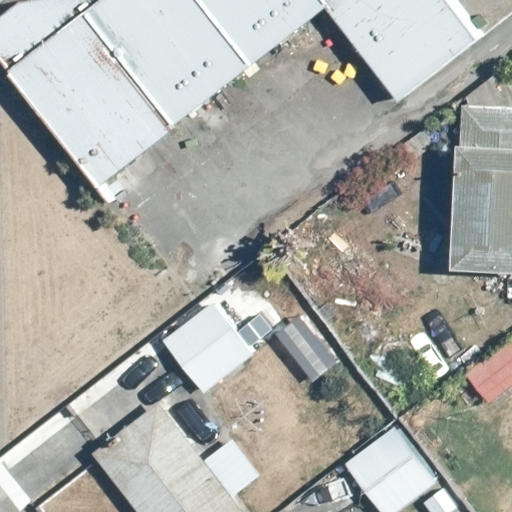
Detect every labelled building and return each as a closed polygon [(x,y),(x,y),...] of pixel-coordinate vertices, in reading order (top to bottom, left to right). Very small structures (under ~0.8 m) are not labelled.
[(435,0),(0,0),(0,52),(83,162),(295,0),(312,0),(370,75),(448,15),(435,0)] [(511,106),(465,104),(463,145),(459,145),(453,269),(511,272),(511,106)] [(164,341),(203,393),(255,353),(216,302),(164,341)] [(511,341),(466,374),(485,402),(511,383),(511,341)] [(163,404),(97,455),(140,511),(246,511),(235,498),(265,475),(236,437),(206,460),(163,404)] [(396,427),(346,464),(381,511),(392,511),(436,480),(396,427)]
